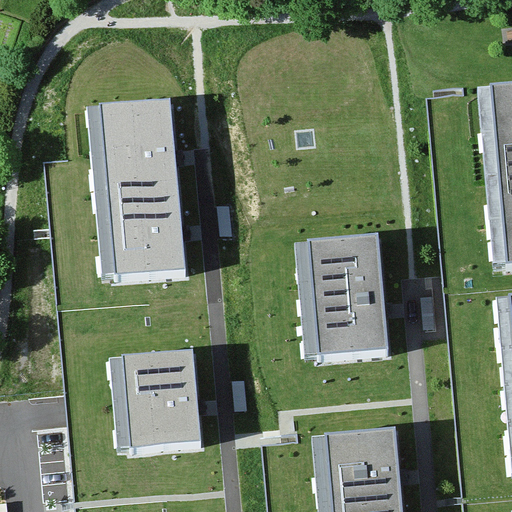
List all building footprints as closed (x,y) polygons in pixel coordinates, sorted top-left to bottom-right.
[(511,91),(483,93),(497,280),(511,278),(511,91)] [(178,158),(174,96),(94,102),(107,289),(187,283),(183,221),(178,158)] [(383,301),(378,242),(307,248),(317,367),(388,361),(383,301)] [(511,302),(499,304),(511,464),(511,302)] [(199,404),(195,355),(105,363),(113,460),(203,452),(199,404)] [(401,511),(399,480),(395,434),(324,440),(330,511),(401,511)] [(9,511),(9,502),(0,502),(0,511),(9,511)]
